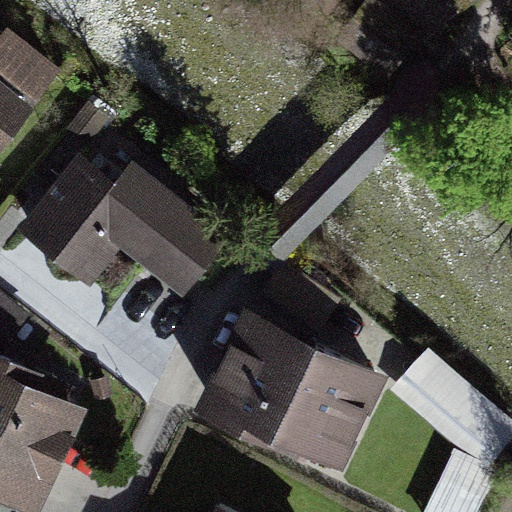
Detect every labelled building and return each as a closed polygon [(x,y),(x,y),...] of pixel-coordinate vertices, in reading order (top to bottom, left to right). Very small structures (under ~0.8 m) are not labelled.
[(0,71),(0,140),(33,97),(0,71)] [(75,155),(21,222),(88,275),(117,239),(184,293),(232,232),(135,154),(111,184),(75,155)] [(0,347),(2,349),(31,310),(0,286),(0,347)] [(251,298),(206,391),(349,460),(394,366),(251,298)] [(0,350),(0,511),(1,511),(13,491),(36,502),(89,393),(0,350)] [(251,511),(220,497),(212,511),(251,511)]
